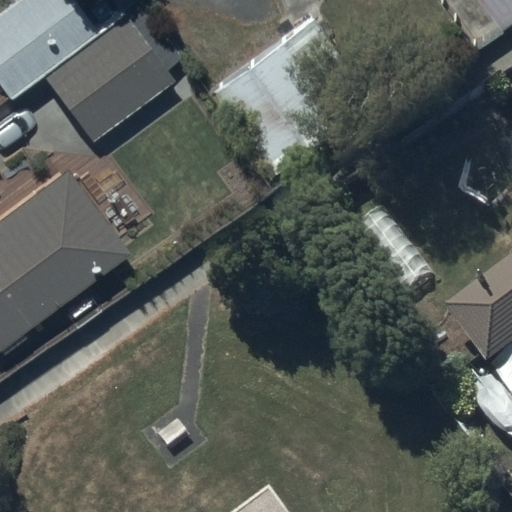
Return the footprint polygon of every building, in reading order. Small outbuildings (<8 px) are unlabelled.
[(77,0),(0,0),(0,83),(5,89),(36,65),(89,133),(169,70),(162,61),(178,49),(139,0),(118,0),(93,20),(77,0)] [(511,0),(489,0),(502,19),(511,11),(511,0)] [(282,27),(214,76),(276,161),(344,112),(282,27)] [(0,344),(21,327),(15,320),(120,237),(58,159),(0,204),(0,344)] [(511,259),(445,309),(489,368),(511,351),(511,259)]
